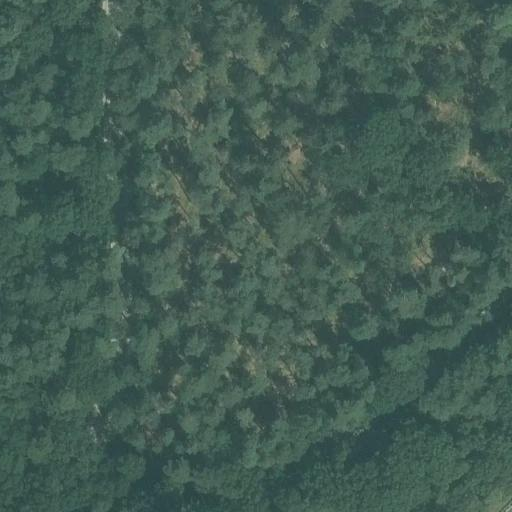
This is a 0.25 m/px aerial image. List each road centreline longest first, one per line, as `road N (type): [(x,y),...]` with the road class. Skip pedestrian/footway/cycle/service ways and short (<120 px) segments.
road 1 (unclassified): [(63,511),(119,342),(115,0)]
road 2 (unclassified): [(90,511),(339,435),(421,377),(511,284)]
